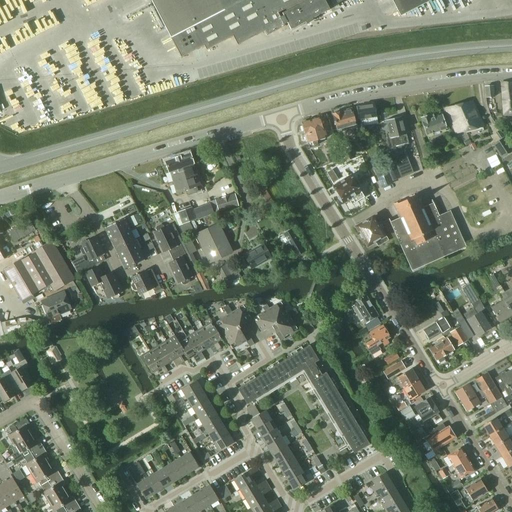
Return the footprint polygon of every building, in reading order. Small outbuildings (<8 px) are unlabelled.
[(150,0),(180,57),(203,46),(206,50),(232,36),(237,45),(264,31),(266,36),(284,26),(283,24),(286,23),(290,30),(329,10),(324,0),(150,0)] [(391,0),(400,16),(431,0),(391,0)] [(503,115),(511,115),(511,82),(501,82),(501,85),(503,115)] [(484,87),(485,97),(494,97),(493,87),(484,87)] [(445,108),(456,133),(483,126),(471,101),(445,108)] [(374,104),(356,107),(358,120),(376,117),(375,110),(374,104)] [(332,114),(335,124),(336,130),(355,125),(351,110),(342,112),(342,111),(332,114)] [(438,131),(446,129),(441,115),(434,117),(433,115),(429,117),(429,115),(427,116),(425,115),(423,115),(422,117),(420,118),(426,135),(433,133),(434,135),(439,134),(438,131)] [(389,148),(400,178),(412,173),(403,151),(407,144),(408,144),(405,134),(400,117),(385,120),(389,134),(385,135),(388,148),(389,148)] [(329,145),(336,143),(332,130),(325,132),(324,128),(322,129),(319,118),(304,122),(302,125),(304,134),(305,134),(306,136),(305,137),(306,140),(307,141),(307,143),(308,142),(309,147),(317,145),(316,140),(327,137),(329,144),(329,145)] [(499,130),(496,132),(500,140),(503,138),(504,137),(499,130)] [(500,140),(493,144),(501,157),(511,150),(503,138),(500,140)] [(337,148),(330,152),(334,161),(337,160),(336,157),(340,155),(337,148)] [(342,152),(346,162),(352,159),(348,149),(342,152)] [(192,163),(193,163),(192,161),(190,153),(164,161),(175,193),(185,190),(186,194),(188,195),(196,192),(197,190),(196,187),(200,185),(192,163)] [(373,169),(381,188),(392,183),(385,164),(373,169)] [(387,168),(392,181),(400,178),(394,165),(387,168)] [(340,182),(332,170),(327,173),(334,186),(340,182)] [(339,196),(337,197),(341,202),(342,201),(343,203),(352,197),(355,202),(363,197),(350,176),(333,186),(339,196)] [(262,184),(257,187),(267,205),(272,202),(262,184)] [(399,218),(390,222),(410,267),(411,271),(423,266),(444,257),(465,247),(451,216),(440,221),(431,203),(423,207),(423,206),(422,207),(419,201),(420,201),(417,194),(411,196),(411,198),(400,202),(400,201),(394,204),(397,211),(398,211),(400,217),(399,218)] [(215,200),(219,212),(238,207),(234,195),(215,200)] [(191,207),(177,212),(181,223),(194,219),(191,207)] [(194,211),(197,219),(207,215),(207,217),(214,214),(213,210),(206,213),(204,207),(194,211)] [(124,218),(104,228),(105,228),(110,239),(129,229),(124,219),(125,219),(124,218)] [(358,226),(356,227),(366,244),(367,246),(374,242),(377,247),(386,241),(388,240),(385,235),(383,236),(377,227),(372,218),(358,226)] [(29,221),(8,231),(15,243),(35,233),(29,221)] [(35,227),(41,237),(48,233),(42,223),(35,227)] [(189,223),(179,227),(185,238),(194,233),(189,223)] [(156,231),(153,233),(162,253),(168,250),(171,256),(183,250),(180,244),(182,243),(172,224),(163,228),(162,226),(160,226),(156,227),(155,229),(156,231)] [(197,233),(210,261),(231,252),(217,224),(197,233)] [(129,229),(110,239),(113,245),(115,244),(116,248),(134,239),(140,237),(135,228),(130,230),(129,229)] [(291,230),(283,234),(290,246),(298,242),(291,230)] [(38,234),(20,244),(24,250),(41,239),(38,234)] [(89,260),(74,267),(77,273),(96,264),(93,258),(103,254),(95,237),(81,243),(83,247),(81,248),(80,250),(82,254),(84,254),(86,253),(89,260)] [(134,239),(116,248),(118,251),(116,252),(119,258),(139,249),(134,239)] [(51,241),(31,253),(32,254),(23,259),(22,258),(3,269),(21,300),(49,283),(53,290),(73,279),(51,241)] [(244,254),(252,268),(270,258),(263,244),(244,254)] [(139,249),(119,258),(124,268),(144,259),(139,249)] [(165,263),(176,284),(181,282),(182,283),(184,284),(187,283),(188,280),(188,278),(193,276),(182,255),(165,263)] [(232,280),(239,276),(231,261),(224,265),(217,269),(225,284),(232,280)] [(85,272),(92,286),(95,292),(97,295),(99,296),(100,297),(102,297),(104,298),(105,298),(107,298),(108,299),(111,297),(112,299),(114,300),(118,298),(118,296),(117,294),(121,292),(111,272),(102,277),(97,267),(85,272)] [(131,286),(133,289),(135,290),(137,289),(139,294),(152,288),(154,292),(160,289),(155,278),(149,280),(145,271),(131,277),(134,283),(132,284),(131,286)] [(490,276),(496,287),(502,284),(496,273),(490,276)] [(81,291),(74,280),(70,282),(73,286),(70,288),(72,291),(75,290),(77,293),(81,291)] [(462,289),(473,308),(463,314),(477,336),(490,328),(481,314),(485,311),(470,285),(462,289)] [(503,301),(511,315),(511,288),(500,295),(503,301)] [(40,301),(47,317),(58,313),(58,315),(69,311),(68,309),(70,308),(63,292),(40,301)] [(354,305),(351,307),(353,309),(356,308),(357,310),(355,312),(360,321),(363,320),(365,324),(376,317),(378,316),(375,312),(365,296),(353,303),(354,305)] [(434,303),(440,313),(446,309),(442,302),(441,300),(434,303)] [(511,315),(503,301),(491,308),(500,322),(511,315)] [(264,311),(257,315),(253,318),(262,332),(272,326),(275,332),(275,333),(280,341),(284,338),(283,337),(297,329),(290,318),(298,313),(294,308),(287,313),(280,302),(269,308),(267,305),(262,307),(264,311)] [(343,305),(347,312),(351,309),(347,302),(343,305)] [(251,319),(243,306),(231,313),(227,305),(222,308),(227,315),(216,322),(232,349),(246,341),(249,347),(254,344),(246,331),(245,332),(241,325),(251,319)] [(169,315),(164,318),(167,324),(173,321),(169,315)] [(423,330),(426,335),(425,337),(426,338),(428,339),(429,340),(441,333),(441,332),(443,336),(450,332),(448,329),(449,328),(443,318),(435,323),(423,330)] [(211,322),(203,327),(217,350),(221,348),(218,343),(216,344),(215,343),(217,342),(221,339),(211,322)] [(365,344),(370,353),(371,355),(379,350),(378,348),(377,345),(381,343),(383,346),(387,344),(385,340),(389,338),(386,332),(387,330),(386,327),(383,327),(382,326),(369,334),(373,340),(365,344)] [(203,327),(194,332),(205,349),(211,345),(212,347),(210,348),(213,353),(217,350),(203,327)] [(459,327),(450,333),(453,338),(457,336),(461,343),(467,340),(459,327)] [(194,332),(186,337),(200,360),(204,358),(201,353),(199,354),(198,353),(200,352),(205,349),(194,332)] [(174,336),(166,341),(180,364),(183,362),(181,358),(179,359),(178,357),(180,356),(184,353),(178,342),(174,336)] [(178,342),(184,353),(187,359),(192,356),(194,355),(195,357),(193,358),(196,363),(200,360),(186,337),(185,337),(178,342)] [(443,357),(454,350),(447,339),(429,349),(436,360),(438,360),(440,363),(444,360),(443,357)] [(166,341),(157,346),(167,363),(172,360),(176,366),(180,364),(166,341)] [(369,444),(328,377),(326,373),(322,375),(315,363),(319,361),(309,345),(237,389),(246,404),(252,401),(303,370),(345,440),(350,448),(354,453),(364,447),(369,444)] [(157,346),(149,351),(163,374),(167,372),(164,367),(163,368),(161,366),(163,365),(167,363),(157,346)] [(54,347),(46,351),(51,361),(60,356),(54,347)] [(13,352),(19,363),(25,359),(19,349),(13,352)] [(163,374),(149,351),(141,356),(151,373),(155,370),(159,376),(163,374)] [(384,359),(388,365),(398,358),(395,353),(384,359)] [(383,372),(384,373),(388,379),(405,368),(400,361),(383,372)] [(0,375),(2,378),(3,377),(8,385),(12,393),(19,389),(20,391),(31,384),(21,366),(10,373),(8,370),(0,375)] [(499,376),(494,379),(499,386),(498,387),(497,391),(498,392),(507,406),(509,405),(511,403),(511,397),(510,394),(511,392),(511,367),(511,366),(498,374),(499,376)] [(411,369),(392,381),(395,386),(399,383),(404,390),(420,379),(415,372),(413,373),(411,369)] [(507,406),(498,392),(487,373),(469,384),(468,384),(455,392),(467,412),(480,404),(478,400),(485,396),(493,410),(483,416),(485,420),(495,413),(507,406)] [(0,400),(1,399),(3,402),(14,395),(12,393),(8,385),(3,377),(2,378),(0,379),(0,400)] [(420,379),(404,390),(409,398),(408,399),(409,400),(425,391),(422,388),(424,387),(420,379)] [(181,390),(186,398),(201,390),(195,381),(192,382),(181,389),(181,390)] [(186,398),(191,407),(206,398),(201,390),(186,398)] [(438,412),(437,410),(438,409),(436,407),(435,407),(429,397),(414,407),(422,421),(438,412)] [(191,407),(196,416),(211,407),(206,398),(191,407)] [(122,400),(117,403),(120,409),(121,408),(123,412),(126,410),(124,406),(125,406),(122,400)] [(396,406),(398,411),(406,407),(404,402),(396,406)] [(253,405),(246,410),(251,418),(259,414),(253,405)] [(400,411),(406,421),(415,416),(409,406),(400,411)] [(196,416),(202,425),(216,416),(211,407),(196,416)] [(251,418),(249,420),(255,428),(270,419),(264,411),(259,414),(251,418)] [(203,434),(204,435),(207,434),(222,425),(216,416),(202,425),(205,430),(203,432),(203,434)] [(7,436),(13,444),(31,434),(26,425),(28,424),(25,418),(12,425),(6,430),(9,435),(7,436)] [(483,426),(489,436),(502,428),(496,418),(483,426)] [(270,419),(255,428),(260,437),(275,428),(270,419)] [(426,440),(433,451),(435,455),(440,452),(438,448),(455,438),(448,427),(445,428),(443,423),(429,432),(432,436),(426,440)] [(207,434),(212,443),(227,434),(222,425),(207,434)] [(275,428),(260,437),(266,446),(281,437),(275,428)] [(489,436),(495,446),(508,438),(502,428),(489,436)] [(414,437),(417,442),(426,436),(424,431),(418,435),(414,437)] [(11,455),(16,463),(42,447),(39,441),(36,443),(31,434),(13,444),(13,445),(10,447),(14,453),(11,455)] [(227,434),(212,443),(218,451),(232,443),(227,434)] [(281,437),(266,446),(271,455),(286,446),(281,437)] [(495,446),(502,456),(511,449),(511,444),(508,438),(495,446)] [(286,446),(271,455),(276,464),(291,455),(286,446)] [(25,464),(30,473),(48,463),(43,454),(46,452),(42,447),(16,463),(23,459),(26,463),(25,464)] [(448,468),(449,470),(468,459),(461,448),(447,456),(452,465),(448,468)] [(345,449),(336,454),(340,461),(349,456),(345,449)] [(511,449),(502,456),(508,466),(511,463),(511,449)] [(189,452),(180,458),(189,472),(198,467),(189,452)] [(291,455),(276,464),(282,473),(297,464),(291,455)] [(180,458),(171,463),(179,477),(180,477),(189,472),(180,458)] [(468,459),(449,470),(450,472),(455,469),(460,479),(475,470),(468,459)] [(37,482),(40,487),(59,475),(56,469),(53,471),(48,463),(30,473),(36,483),(37,482)] [(171,463),(162,468),(171,482),(171,483),(180,477),(179,477),(171,463)] [(297,464),(282,473),(287,482),(302,472),(297,464)] [(233,480),(239,490),(253,481),(250,476),(259,471),(256,466),(233,480)] [(162,468),(153,474),(162,487),(162,488),(171,483),(171,482),(162,468)] [(302,472),(287,482),(292,490),(293,490),(307,481),(302,472)] [(18,473),(14,476),(18,482),(22,479),(18,473)] [(374,485),(370,487),(373,492),(390,482),(384,473),(379,476),(371,481),(374,485)] [(153,474),(145,479),(153,493),(162,488),(162,487),(153,474)] [(42,493),(47,502),(65,491),(60,482),(63,481),(59,475),(40,487),(43,492),(42,493)] [(12,478),(3,483),(14,502),(23,496),(12,478)] [(153,493),(145,479),(136,485),(144,499),(153,493)] [(458,480),(452,484),(455,490),(462,485),(458,480)] [(461,491),(464,496),(469,494),(472,500),(487,491),(480,480),(473,484),(473,483),(465,487),(465,488),(461,491)] [(239,490),(244,499),(267,485),(265,481),(256,486),(253,481),(239,490)] [(390,482),(373,492),(376,497),(379,494),(382,499),(395,491),(390,482)] [(3,483),(0,484),(0,500),(4,507),(14,502),(3,483)] [(209,485),(200,490),(209,506),(218,501),(209,485)] [(250,508),(265,500),(261,494),(270,489),(267,485),(244,499),(245,500),(250,508)] [(200,490),(191,495),(200,511),(209,506),(200,490)] [(457,490),(450,495),(454,502),(461,498),(457,490)] [(54,510),(55,511),(62,511),(77,503),(73,498),(71,499),(65,491),(47,502),(53,511),(54,510)] [(381,505),(383,509),(401,499),(395,491),(382,499),(385,503),(381,505)] [(30,494),(26,496),(30,504),(34,501),(30,494)] [(191,495),(182,501),(188,511),(199,511),(200,511),(191,495)] [(247,511),(265,511),(279,504),(276,499),(268,505),(265,500),(250,508),(247,510),(247,511)] [(400,499),(384,509),(385,511),(389,511),(390,511),(389,511),(399,511),(406,508),(400,499)] [(479,505),(468,511),(492,511),(498,509),(492,499),(479,506),(479,505)] [(188,511),(182,501),(173,506),(176,511),(188,511)] [(78,511),(77,511),(80,509),(77,503),(62,511),(78,511)]
